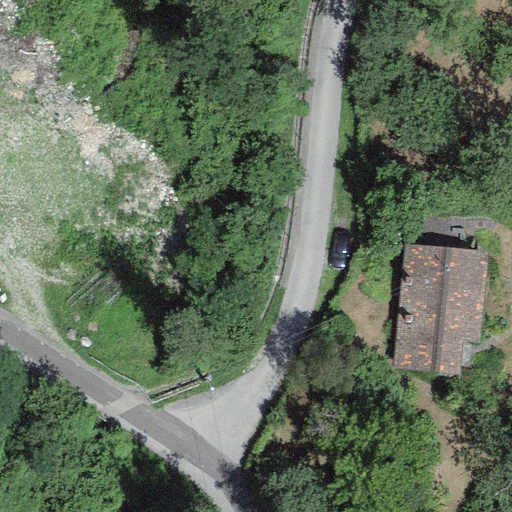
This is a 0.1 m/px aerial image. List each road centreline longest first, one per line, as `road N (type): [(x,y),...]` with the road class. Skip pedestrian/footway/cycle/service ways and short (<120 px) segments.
road 1 (unclassified): [(192,447),(248,405),(295,318),(317,255),(322,90),(340,0)]
road 2 (unclassified): [(192,447),(0,336)]
